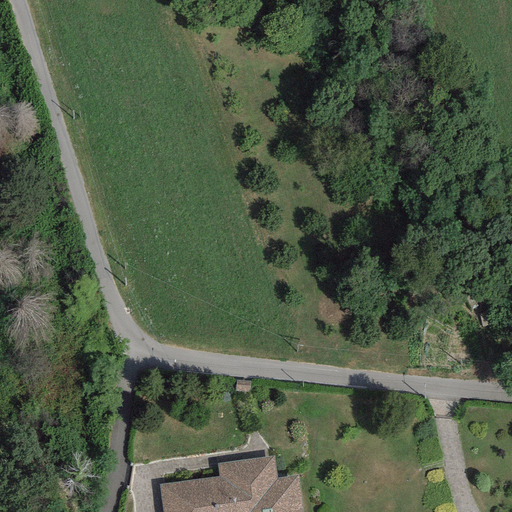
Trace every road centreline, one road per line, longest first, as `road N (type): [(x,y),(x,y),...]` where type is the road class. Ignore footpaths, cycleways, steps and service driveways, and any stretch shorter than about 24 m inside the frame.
road 1 (unclassified): [(121,331),(184,369),(511,411)]
road 2 (unclassified): [(9,6),(121,331)]
road 3 (unclassified): [(121,331),(121,419),(107,511)]
